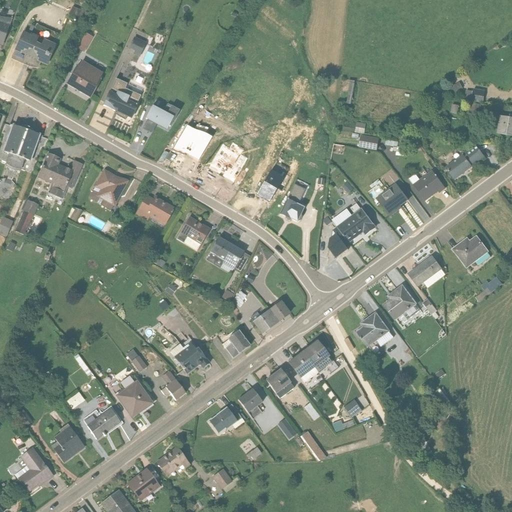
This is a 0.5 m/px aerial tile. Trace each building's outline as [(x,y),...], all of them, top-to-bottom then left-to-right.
[(72,4),(68,15),(79,20),(83,8),(72,4)] [(0,39),(3,41),(12,17),(0,15),(1,14),(0,14),(0,39)] [(24,30),(11,57),(28,65),(33,66),(38,67),(41,61),(47,63),(60,33),(37,23),(36,26),(31,24),(27,32),(24,30)] [(86,31),(77,47),(84,51),(93,35),(86,31)] [(134,35),(129,46),(135,49),(133,52),(140,55),(147,40),(134,35)] [(77,63),(66,82),(91,96),(102,78),(100,77),(103,71),(82,59),(79,64),(77,63)] [(116,77),(103,104),(115,110),(116,107),(119,108),(116,113),(125,119),(127,114),(132,116),(138,102),(137,102),(141,93),(126,86),(127,82),(116,77)] [(349,83),(346,104),(350,105),(354,81),(347,80),(347,83),(349,83)] [(458,83),(448,88),(453,96),(458,93),(457,91),(462,89),(458,83)] [(465,90),(464,100),(470,101),(470,102),(482,104),(484,91),(472,89),(472,91),(465,90)] [(155,121),(157,122),(167,128),(169,124),(170,124),(176,116),(180,109),(167,102),(163,110),(152,104),(146,117),(147,117),(143,127),(150,130),(155,121)] [(468,103),(466,114),(482,117),(484,106),(468,103)] [(451,105),(450,113),(457,114),(458,106),(451,105)] [(511,120),(493,117),(491,126),(498,126),(497,134),(511,136),(511,120)] [(24,129),(20,127),(10,123),(10,124),(12,124),(2,151),(4,152),(4,151),(8,152),(5,163),(7,166),(10,168),(12,169),(15,169),(19,170),(21,169),(24,158),(29,160),(29,161),(30,161),(40,135),(42,135),(42,134),(32,131),(29,131),(26,130),(24,129)] [(343,127),(342,131),(364,134),(365,124),(356,123),(354,129),(343,127)] [(360,135),(358,148),(376,151),(378,139),(360,135)] [(475,146),(445,169),(454,181),(472,168),(471,166),(483,157),(475,146)] [(404,149),(396,147),(395,155),(403,157),(404,149)] [(48,152),(37,177),(53,184),(52,186),(64,191),(66,185),(72,188),(82,163),(74,159),(70,169),(57,164),(60,158),(48,152)] [(104,169),(87,199),(110,212),(127,182),(104,169)] [(415,175),(408,180),(424,201),(437,192),(438,193),(445,189),(431,171),(419,181),(415,175)] [(380,196),(376,199),(389,217),(397,211),(396,210),(407,201),(395,184),(380,195),(380,196)] [(294,185),(279,214),(285,217),(286,219),(289,221),(291,220),(296,222),(299,221),(301,218),(300,215),(303,209),(297,206),(304,190),(294,185)] [(146,197),(135,215),(147,222),(149,218),(164,227),(172,212),(173,210),(154,198),(153,201),(146,197)] [(24,210),(15,230),(24,234),(28,226),(30,227),(33,219),(32,218),(38,204),(27,199),(27,201),(25,200),(21,209),(24,210)] [(336,227),(348,243),(363,232),(365,235),(374,228),(356,204),(349,209),(354,215),(351,216),(347,210),(331,221),(336,227)] [(75,207),(70,217),(76,220),(81,210),(75,207)] [(2,216),(0,221),(0,233),(6,236),(12,221),(2,216)] [(188,218),(176,240),(197,252),(209,231),(188,218)] [(348,243),(336,227),(331,230),(329,250),(336,260),(348,251),(344,246),(348,243)] [(230,246),(231,245),(228,241),(224,239),(219,237),(218,239),(219,238),(220,238),(219,239),(230,246)] [(219,238),(218,239),(205,261),(219,269),(222,264),(233,271),(243,254),(244,252),(231,245),(230,246),(219,239),(220,238),(219,238)] [(453,251),(467,269),(475,263),(478,267),(491,258),(476,238),(466,246),(464,243),(461,245),(453,251)] [(10,242),(6,249),(12,251),(16,244),(10,242)] [(243,254),(233,271),(239,275),(249,257),(243,254)] [(424,284),(441,271),(442,270),(441,270),(443,268),(439,262),(436,264),(432,258),(408,275),(417,288),(424,284)] [(156,260),(153,264),(162,269),(166,264),(160,260),(159,262),(156,260)] [(441,271),(424,284),(427,289),(445,276),(441,271)] [(245,276),(244,278),(245,279),(245,282),(251,284),(253,279),(248,276),(248,277),(245,276)] [(484,292),(475,299),(479,304),(502,286),(497,279),(489,285),(487,283),(481,288),(484,292)] [(170,285),(164,293),(171,297),(176,290),(170,285)] [(402,287),(395,293),(391,295),(394,299),(384,306),(396,322),(403,316),(407,321),(420,311),(402,287)] [(226,291),(220,301),(227,305),(233,295),(226,291)] [(240,292),(232,303),(240,309),(243,305),(241,303),(246,297),(240,292)] [(427,300),(422,304),(434,319),(436,321),(439,318),(435,313),(437,312),(427,300)] [(269,312),(277,323),(289,315),(280,304),(269,312)] [(277,323),(269,312),(261,318),(257,313),(249,319),(261,335),(277,323)] [(376,341),(388,332),(375,315),(366,322),(368,325),(357,334),(361,339),(360,339),(362,341),(368,348),(376,341)] [(227,341),(221,346),(232,360),(249,347),(238,332),(226,340),(227,341)] [(388,332),(376,341),(381,348),(393,339),(388,332)] [(303,353),(318,373),(333,362),(329,357),(327,358),(316,343),(303,353)] [(183,351),(174,358),(173,359),(183,372),(186,375),(194,369),(193,368),(197,366),(197,367),(200,367),(202,369),(208,365),(197,350),(195,351),(189,344),(182,349),(183,351)] [(22,345),(17,348),(40,378),(44,375),(31,356),(31,357),(22,345)] [(183,351),(182,349),(179,346),(170,353),(174,358),(183,351)] [(132,351),(125,356),(139,374),(146,369),(138,358),(137,358),(132,351)] [(318,373),(303,353),(289,364),(305,385),(318,375),(318,373)] [(77,356),(73,359),(87,378),(91,375),(77,356)] [(328,369),(320,374),(324,380),(331,374),(328,369)] [(279,371),(265,381),(279,400),(293,389),(279,371)] [(442,371),(436,376),(439,381),(445,376),(442,371)] [(10,373),(3,378),(7,384),(14,379),(10,373)] [(167,387),(160,392),(163,396),(165,397),(167,398),(169,397),(170,396),(174,402),(175,402),(184,395),(168,373),(160,379),(167,387)] [(44,376),(41,379),(48,388),(54,384),(50,379),(48,381),(44,376)] [(142,408),(144,410),(144,411),(152,405),(135,381),(122,391),(122,392),(115,397),(129,417),(142,408)] [(355,395),(360,392),(354,382),(348,386),(350,389),(348,391),(352,397),(355,395)] [(252,390),(237,401),(252,421),(261,414),(257,408),(262,404),(252,390)] [(440,391),(432,397),(445,414),(453,408),(440,391)] [(78,394),(66,403),(72,411),(84,402),(78,394)] [(310,404),(303,408),(313,422),(319,417),(310,404)] [(231,406),(209,422),(218,435),(225,430),(226,431),(231,427),(234,431),(243,423),(231,406)] [(142,408),(129,417),(131,419),(144,410),(142,408)] [(83,421),(83,423),(96,442),(103,437),(104,438),(105,437),(104,436),(119,424),(109,410),(101,416),(98,412),(96,413),(95,412),(83,421)] [(22,411),(16,416),(18,418),(17,419),(24,429),(31,424),(22,411)] [(284,420),(276,426),(288,441),(296,435),(284,420)] [(340,421),(332,425),(335,433),(343,429),(354,426),(352,421),(342,425),(340,421)] [(83,448),(83,449),(84,449),(67,426),(58,432),(60,434),(53,440),(56,444),(50,448),(63,466),(63,465),(74,456),(75,457),(75,456),(74,455),(83,448)] [(419,432),(412,437),(423,455),(430,450),(419,432)] [(307,433),(300,438),(317,462),(326,459),(307,433)] [(256,448),(246,456),(250,462),(261,454),(256,448)] [(176,449),(156,464),(166,478),(181,467),(184,470),(189,467),(176,449)] [(43,481),(45,484),(52,478),(31,451),(19,459),(28,472),(17,480),(27,494),(37,487),(39,485),(38,485),(43,481)] [(222,470),(211,479),(220,491),(221,490),(224,495),(240,484),(236,479),(231,482),(222,470)] [(138,477),(127,486),(140,503),(159,489),(150,477),(143,476),(140,479),(138,477)] [(107,508),(104,510),(105,511),(131,511),(117,493),(104,503),(107,508)]
